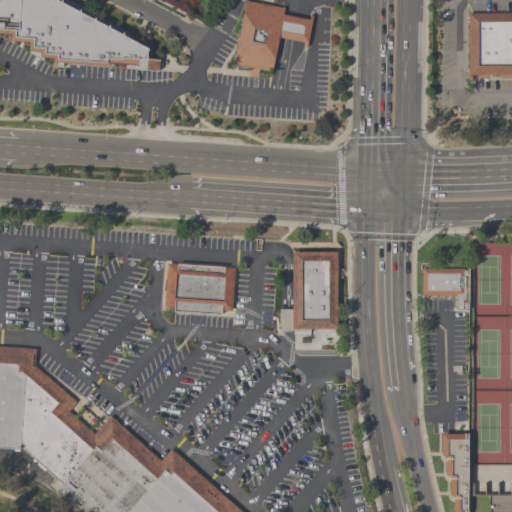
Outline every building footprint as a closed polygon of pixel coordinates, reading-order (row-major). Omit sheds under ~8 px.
[(0,0),(51,0),(146,50),(144,66),(37,57),(37,51),(26,50),(27,42),(11,41),(12,28),(0,27),(0,0)] [(232,66),(246,2),(281,9),(267,74),(232,66)] [(511,17),(511,70),(466,70),(466,17),(511,17)] [(288,252),(334,252),(333,334),(287,333),(288,252)] [(166,263),(237,267),(234,316),(163,312),(166,263)] [(421,269),(468,269),(467,297),(421,296),(421,269)] [(0,451),(21,453),(60,486),(94,447),(93,436),(67,414),(76,404),(31,368),(32,352),(0,348),(0,451)] [(76,511),(54,493),(60,486),(94,447),(93,436),(107,416),(158,461),(162,471),(126,511),(76,511)] [(465,433),(465,511),(451,511),(451,495),(447,495),(447,476),(444,476),(444,455),(440,455),(439,433),(465,433)] [(237,511),(167,449),(158,461),(162,471),(126,511),(237,511)]
